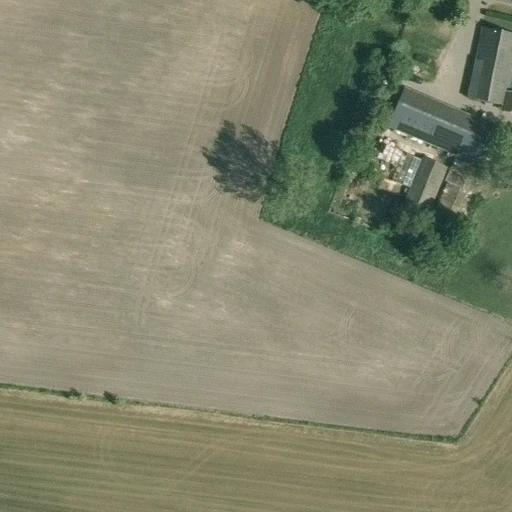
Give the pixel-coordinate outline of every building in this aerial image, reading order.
[(504,106),(511,66),(511,34),(482,28),(468,99),(504,106)] [(395,130),(454,154),(482,165),(497,127),(470,115),(403,88),(387,125),(385,129),(392,132),(395,130)] [(511,113),(511,94),(507,94),(503,112),(511,113)] [(424,227),(448,169),(422,158),(398,217),(424,227)] [(363,177),(345,196),(355,206),(373,187),(363,177)]
